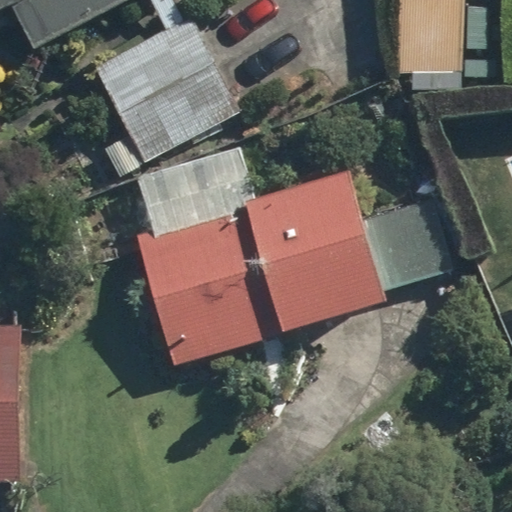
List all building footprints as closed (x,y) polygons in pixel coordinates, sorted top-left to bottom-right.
[(0,0),(0,21),(18,12),(40,54),(144,0),(0,0)] [(467,76),(470,0),(406,0),(403,74),(467,76)] [(247,114),(196,18),(100,68),(150,164),(247,114)] [(261,197),(245,145),(148,175),(165,230),(134,240),(174,369),(458,281),(430,191),(367,210),(354,168),(261,197)] [(0,327),(0,484),(27,484),(27,327),(0,327)]
